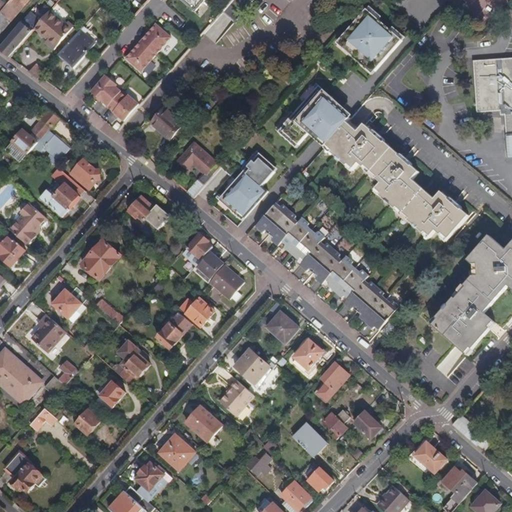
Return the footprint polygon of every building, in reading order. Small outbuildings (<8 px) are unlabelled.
[(1,32),(28,0),(11,0),(0,13),(0,31),(1,32)] [(0,0),(0,13),(11,0),(0,0)] [(182,0),(197,12),(207,0),(206,0),(182,0)] [(234,24),(254,0),(232,0),(221,13),(234,24)] [(381,17),(369,7),(367,9),(379,20),(381,17)] [(375,71),(402,40),(390,30),(379,20),(367,9),(339,40),(351,51),(349,53),(361,63),(363,61),(375,71)] [(68,34),(72,29),(67,25),(63,28),(48,15),(38,27),(35,31),(46,41),(45,43),(54,51),(68,34)] [(35,31),(38,27),(26,17),(0,48),(0,51),(10,59),(35,31)] [(142,72),(171,39),(156,25),(146,37),(145,36),(136,47),(137,48),(127,59),(142,72)] [(404,37),(392,27),(390,30),(402,40),(404,37)] [(74,69),(95,45),(79,32),(58,56),(74,69)] [(351,51),(339,40),(337,43),(349,53),(351,51)] [(511,56),(471,59),(475,110),(503,108),(504,135),(511,135),(511,56)] [(375,71),(363,61),(361,63),(372,74),(375,71)] [(44,72),(35,65),(29,73),(38,80),(40,77),(44,72)] [(140,106),(129,96),(127,98),(121,93),(122,93),(116,88),(117,86),(107,77),(92,94),(103,103),(109,108),(125,123),(140,106)] [(394,77),(387,89),(408,100),(415,89),(394,77)] [(339,109),(314,87),(312,89),(315,92),(337,111),(339,109)] [(315,138),(337,111),(315,92),(292,117),(279,132),(297,148),(310,133),(315,138)] [(170,142),(184,126),(166,110),(152,125),(170,142)] [(400,155),(385,142),(384,143),(372,132),(373,131),(365,124),(361,128),(359,131),(348,122),(349,121),(342,115),(337,111),(315,138),(319,142),(326,147),(353,172),(360,164),(377,179),(370,186),(431,239),(437,232),(448,241),(470,217),(464,211),(463,212),(449,200),(450,199),(443,193),(437,200),(415,181),(421,173),(414,167),(413,168),(399,156),(400,155)] [(49,131),(60,119),(51,112),(32,132),(42,140),(49,131)] [(279,132),(292,117),(290,115),(274,132),(295,150),(297,148),(279,132)] [(361,128),(350,119),(349,120),(349,121),(348,122),(359,131),(361,128)] [(35,148),(39,143),(24,130),(7,150),(21,163),(35,148)] [(55,166),(70,149),(65,145),(67,142),(63,139),(60,141),(49,131),(42,140),(39,143),(35,148),(55,166)] [(385,138),(376,131),(373,131),(372,132),(384,143),(385,142),(385,138)] [(221,168),(193,143),(188,149),(189,150),(178,163),(188,172),(193,166),(204,176),(199,182),(198,181),(187,194),(193,199),(197,195),(221,168)] [(413,163),(404,155),(400,155),(399,156),(413,168),(414,167),(413,163)] [(276,173),(256,156),(241,173),(243,175),(256,160),(274,175),(276,173)] [(245,220),(267,194),(262,189),(274,175),(256,160),(243,175),(221,200),(245,220)] [(99,181),(99,173),(95,174),(83,164),(73,176),(88,190),(96,181),(99,181)] [(48,191),(40,199),(63,219),(70,211),(69,209),(73,204),(76,205),(79,201),(78,198),(84,191),(59,169),(52,178),(64,187),(55,198),(48,191)] [(245,220),(221,200),(219,198),(217,201),(242,222),(245,220)] [(158,229),(168,219),(150,202),(147,205),(141,199),(136,205),(134,203),(129,209),(131,211),(130,212),(142,224),(138,228),(153,241),(162,232),(158,229)] [(463,208),(454,199),(450,199),(449,200),(463,212),(464,211),(463,208)] [(268,234),(290,210),(283,204),(280,205),(277,203),(255,228),(262,234),(265,232),(268,234)] [(39,230),(47,221),(33,208),(31,209),(28,207),(21,214),(24,217),(11,231),(26,245),(27,243),(30,246),(37,238),(34,236),(39,230)] [(281,243),(299,223),(295,219),(296,215),(290,210),(268,234),(271,237),(270,241),(277,247),(281,243)] [(290,254),(311,230),(308,227),(309,224),(302,218),(299,223),(281,243),(284,245),(283,248),(290,254)] [(327,237),(335,243),(342,234),(334,228),(327,237)] [(321,242),(324,238),(318,232),(315,234),(311,230),(290,254),(296,260),(299,259),(303,262),(321,242)] [(209,243),(201,235),(184,253),(198,265),(212,249),(207,245),(209,243)] [(484,316),(507,288),(511,291),(511,245),(506,253),(489,238),(488,238),(467,263),(473,268),(477,264),(481,269),(481,275),(477,279),(474,276),(464,288),(465,289),(460,294),(454,301),(453,300),(435,320),(436,321),(431,327),(464,355),(469,350),(471,351),(489,330),(487,329),(480,323),(478,323),(479,319),(486,317),(484,316)] [(12,268),(27,252),(16,242),(14,244),(9,240),(6,243),(2,240),(0,241),(0,266),(5,261),(12,268)] [(101,281),(122,256),(105,241),(83,265),(88,270),(86,272),(94,279),(96,276),(101,281)] [(312,273),(333,249),(327,243),(323,244),(321,242),(303,262),(299,266),(305,272),(309,271),(312,273)] [(324,281),(341,261),(338,258),(339,254),(333,249),(312,273),(315,276),(314,280),(320,285),(324,281)] [(211,279),(223,265),(211,255),(199,269),(211,279)] [(333,293),(354,269),(351,266),(352,262),(345,256),(341,261),(324,281),(327,284),(326,287),(333,293)] [(225,266),(210,283),(230,300),(231,298),(236,301),(241,295),(237,291),(244,283),(225,266)] [(211,279),(199,269),(196,273),(207,283),(211,279)] [(364,281),(368,277),(362,271),(359,272),(354,269),(333,293),(339,298),(342,297),(346,301),(364,281)] [(355,312),(376,288),(371,282),(367,284),(364,281),(346,301),(343,305),(349,311),(353,309),(355,312)] [(157,294),(163,287),(158,283),(153,289),(157,294)] [(66,317),(86,295),(80,290),(74,285),(69,291),(65,287),(51,303),(66,317)] [(364,324),(385,300),(382,297),(383,293),(376,288),(355,312),(358,314),(357,319),(364,324)] [(201,328),(216,312),(201,299),(193,308),(187,303),(181,310),(201,328)] [(377,331),(398,307),(391,301),(388,303),(385,300),(364,324),(370,330),(374,328),(377,331)] [(98,306),(120,326),(126,320),(120,315),(119,316),(103,301),(98,306)] [(300,328),(281,311),(267,327),(286,344),(300,328)] [(48,353),(66,331),(65,330),(48,315),(43,322),(46,325),(43,329),(33,340),(48,353)] [(487,329),(492,323),(486,317),(479,319),(478,323),(480,323),(487,329)] [(384,337),(393,327),(388,323),(379,333),(384,337)] [(170,350),(183,335),(170,324),(157,339),(170,350)] [(324,353),(310,341),(295,358),(309,370),(324,353)] [(132,387),(151,365),(145,360),(139,355),(141,352),(130,342),(120,354),(127,360),(123,365),(116,366),(112,369),(132,387)] [(99,350),(91,343),(86,349),(94,356),(95,354),(99,350)] [(256,383),(274,363),(255,346),(237,366),(256,383)] [(43,383),(7,351),(0,358),(0,382),(24,404),(43,383)] [(149,356),(143,351),(141,352),(139,355),(145,360),(149,356)] [(106,364),(110,359),(105,355),(102,360),(106,364)] [(78,373),(67,363),(61,369),(65,372),(59,380),(66,386),(70,382),(78,373)] [(327,402),(350,376),(336,364),(321,381),(323,382),(315,392),(327,402)] [(66,387),(66,386),(59,380),(55,377),(45,388),(56,398),(58,396),(66,387)] [(237,418),(256,397),(238,381),(231,388),(233,389),(229,393),(221,403),(237,418)] [(107,415),(126,394),(114,383),(101,397),(102,398),(96,405),(107,415)] [(362,390),(356,384),(351,389),(358,395),(362,390)] [(61,399),(69,390),(66,387),(58,396),(61,399)] [(69,421),(50,404),(45,410),(57,420),(64,426),(69,421)] [(223,426),(202,407),(187,423),(208,443),(223,426)] [(57,420),(45,410),(44,411),(39,416),(32,425),(38,430),(46,421),(52,426),(57,420)] [(88,436),(101,422),(89,411),(76,425),(88,436)] [(344,426),(350,418),(343,412),(336,419),(331,415),(324,423),(336,433),(333,437),(337,440),(347,429),(344,426)] [(382,427),(364,412),(353,424),(371,439),(382,427)] [(484,436),(461,416),(453,425),(484,453),(492,443),(492,439),(487,433),(484,436)] [(327,443),(308,425),(294,440),(313,458),(327,443)] [(257,439),(249,431),(244,437),(252,444),(257,439)] [(196,452),(177,435),(160,454),(180,471),(196,452)] [(276,447),(269,439),(265,443),(267,444),(264,447),(270,453),(276,447)] [(447,461),(427,443),(416,456),(436,474),(447,461)] [(266,466),(271,460),(261,450),(257,455),(262,459),(259,462),(255,458),(247,466),(256,475),(260,471),(265,476),(271,471),(266,466)] [(45,475),(21,454),(6,469),(17,479),(12,484),(19,490),(21,488),(28,494),(45,475)] [(162,478),(166,473),(159,467),(155,470),(150,465),(145,470),(144,469),(139,474),(140,476),(137,479),(143,485),(150,491),(162,478)] [(446,511),(453,511),(478,484),(463,471),(461,474),(455,468),(441,485),(445,488),(447,486),(456,494),(443,509),(445,511),(446,511)] [(326,490),(334,482),(321,469),(308,482),(319,492),(324,488),(326,490)] [(168,483),(172,479),(166,473),(162,478),(167,482),(168,483)] [(148,502),(167,482),(162,478),(150,491),(143,485),(137,492),(145,499),(148,502)] [(306,507),(313,500),(295,483),(282,496),(287,501),(283,505),(289,511),(297,511),(304,506),(306,507)] [(384,511),(398,511),(410,499),(394,486),(377,506),(384,511)] [(131,487),(110,511),(111,511),(147,511),(148,511),(147,511),(152,511),(156,508),(148,502),(145,499),(137,492),(131,487)] [(477,511),(495,511),(502,505),(487,492),(472,508),(477,511)] [(212,501),(206,495),(202,500),(208,505),(212,501)]
